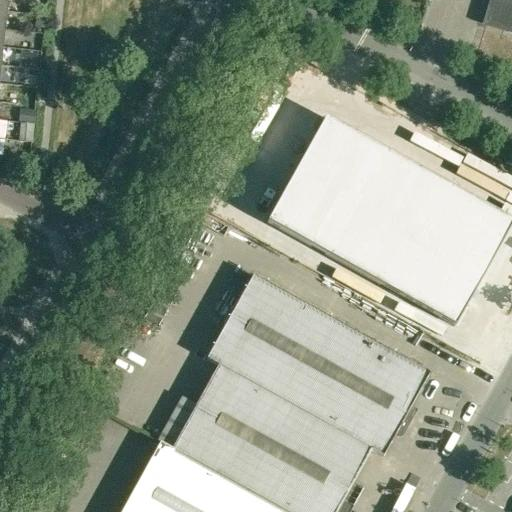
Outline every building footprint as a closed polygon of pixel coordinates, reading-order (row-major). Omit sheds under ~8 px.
[(511,0),(492,0),(486,23),(511,31),(511,0)] [(44,20),(37,19),(36,28),(43,28),(44,20)] [(21,51),(19,67),(35,69),(37,53),(21,51)] [(511,223),(326,119),(267,224),(454,328),(511,225),(511,223)] [(31,129),(21,128),(20,140),(30,140),(31,129)] [(206,360),(219,367),(371,450),(383,457),(394,437),(397,438),(400,437),(402,436),(404,434),(417,410),(411,407),(429,374),(252,276),(206,360)] [(219,367),(173,451),(248,493),(282,511),(350,511),(363,489),(352,483),(371,450),(219,367)] [(173,451),(160,444),(122,511),(237,511),(248,493),(173,451)] [(237,511),(282,511),(248,493),(237,511)]
